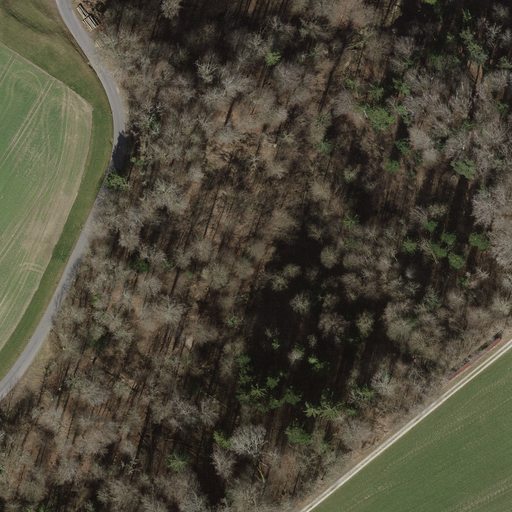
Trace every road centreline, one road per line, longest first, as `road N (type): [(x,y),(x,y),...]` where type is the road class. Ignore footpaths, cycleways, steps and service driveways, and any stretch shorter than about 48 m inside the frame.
road 1 (tertiary): [(64,0),(117,106),(120,133),(79,260),(48,328),(0,398)]
road 2 (track): [(511,342),(306,511)]
